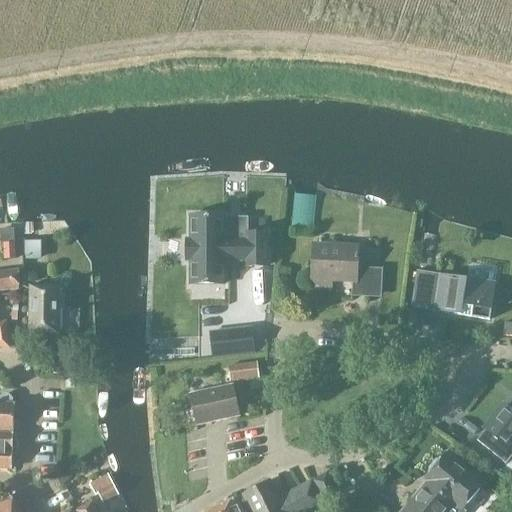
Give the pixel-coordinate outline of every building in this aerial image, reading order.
[(311,231),(314,196),(294,194),(291,230),(311,231)] [(245,268),(265,268),(265,235),(245,235),(245,242),(222,242),(222,217),(190,217),(190,242),(185,242),(185,262),(190,262),(190,286),(222,286),(222,261),(245,261),(245,268)] [(22,224),(22,236),(32,235),(31,224),(22,224)] [(51,237),(50,225),(37,225),(38,238),(51,237)] [(22,243),(23,261),(40,262),(40,242),(32,242),(22,243)] [(2,244),(4,259),(15,260),(14,244),(2,244)] [(332,290),(332,280),(352,281),(351,297),(366,298),(367,269),(358,269),(359,249),(311,247),(309,289),(332,290)] [(18,272),(0,273),(0,292),(18,290),(18,272)] [(277,274),(277,282),(289,282),(289,274),(277,274)] [(495,284),(437,275),(431,312),(489,321),(495,284)] [(29,287),(28,335),(58,335),(58,287),(29,287)] [(211,359),(227,357),(224,332),(209,334),(211,359)] [(228,367),(228,368),(229,382),(258,379),(257,363),(228,367)] [(231,386),(189,396),(196,427),(238,417),(231,386)] [(0,432),(13,433),(14,405),(12,405),(12,399),(8,395),(2,395),(0,396),(0,432)] [(511,411),(505,406),(476,442),(505,465),(511,456),(511,453),(501,444),(508,435),(511,437),(511,411)] [(0,469),(11,470),(12,452),(12,434),(0,433),(0,469)] [(53,452),(53,439),(38,439),(38,452),(53,452)] [(462,511),(461,510),(482,485),(445,454),(424,480),(430,485),(412,507),(408,504),(401,511),(462,511)] [(54,480),(53,466),(39,468),(40,481),(54,480)] [(118,496),(111,483),(107,475),(88,485),(94,497),(97,495),(102,504),(118,496)] [(318,480),(313,483),(311,480),(279,499),(269,481),(242,496),(243,498),(249,511),(307,511),(323,504),(329,501),(318,480)] [(0,511),(16,511),(15,509),(17,506),(14,500),(10,498),(9,496),(0,499),(0,511)] [(207,511),(249,511),(243,498),(238,500),(237,498),(207,511)] [(66,511),(95,511),(92,503),(74,511),(72,511),(71,510),(66,511)]
